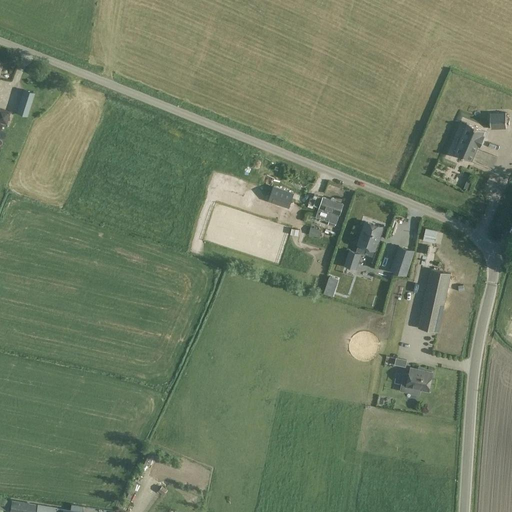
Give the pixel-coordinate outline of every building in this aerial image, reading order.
[(23,89),(18,105),(30,108),(35,92),(23,89)] [(492,129),(492,127),(506,127),(506,128),(507,128),(506,112),(506,114),(491,115),(491,113),(490,113),(491,129),(492,129)] [(454,153),(454,154),(472,161),(470,160),(477,143),(479,144),(483,137),(481,136),(483,131),(485,131),(467,123),(469,124),(456,154),(454,153)] [(476,155),(489,162),(493,153),(480,147),(476,155)] [(476,161),(475,166),(489,172),(491,167),(476,161)] [(249,180),(253,171),(248,169),(244,178),(249,180)] [(315,176),(312,187),(322,189),(325,179),(315,176)] [(294,193),(274,186),(269,200),(289,207),(294,193)] [(313,197),(316,198),(314,204),(314,205),(319,207),(318,211),(316,216),(329,221),(328,224),(335,226),(336,223),(343,203),(334,200),(335,198),(331,197),(331,198),(323,196),(323,197),(314,194),(313,197)] [(381,221),(392,223),(394,211),(383,209),(381,221)] [(350,250),(348,256),(345,265),(357,269),(362,253),(361,253),(363,246),(376,250),(383,227),(366,222),(359,245),(357,252),(350,250)] [(311,226),(308,234),(316,236),(318,228),(311,226)] [(435,241),(437,231),(437,230),(426,227),(424,239),(435,241)] [(407,276),(415,250),(398,245),(390,270),(407,276)] [(451,273),(431,269),(418,327),(438,332),(451,273)] [(326,287),(324,293),(333,296),(335,289),(326,287)] [(406,367),(407,360),(396,357),(395,364),(406,367)] [(407,387),(406,391),(420,394),(421,390),(428,391),(432,372),(411,368),(409,374),(407,387)] [(167,471),(170,460),(155,457),(153,468),(167,471)] [(11,501),(10,511),(13,511),(33,511),(35,504),(11,501)]
